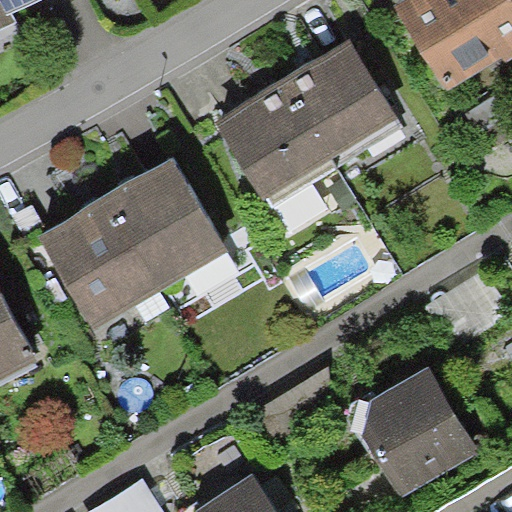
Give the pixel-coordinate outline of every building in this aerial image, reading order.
[(0,0),(0,12),(27,0),(0,0)] [(511,38),(511,4),(509,0),(412,0),(387,17),(433,89),(511,38)] [(351,41),(285,80),(335,157),(396,115),(351,41)] [(335,157),(285,80),(203,128),(248,199),(335,157)] [(174,159),(107,197),(153,281),(220,237),(174,159)] [(153,281),(107,197),(34,234),(78,316),(153,281)] [(0,291),(0,371),(35,355),(0,291)] [(368,396),(363,435),(416,503),(485,455),(422,365),(368,396)] [(190,511),(268,511),(243,475),(190,511)]
